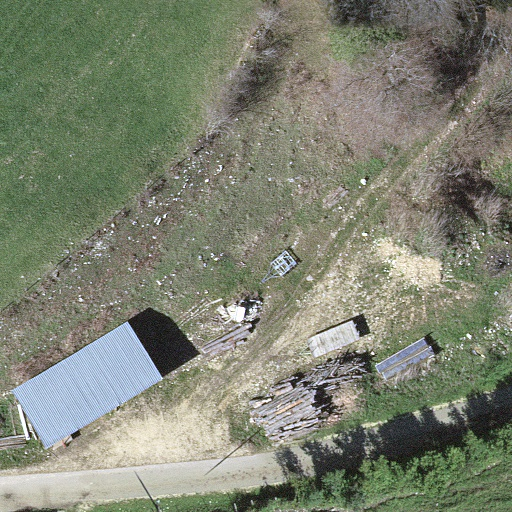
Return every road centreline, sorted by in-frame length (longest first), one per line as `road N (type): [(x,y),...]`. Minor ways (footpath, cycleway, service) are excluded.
road 1 (track): [(0,492),(234,477),(511,406)]
road 2 (track): [(176,483),(417,168)]
